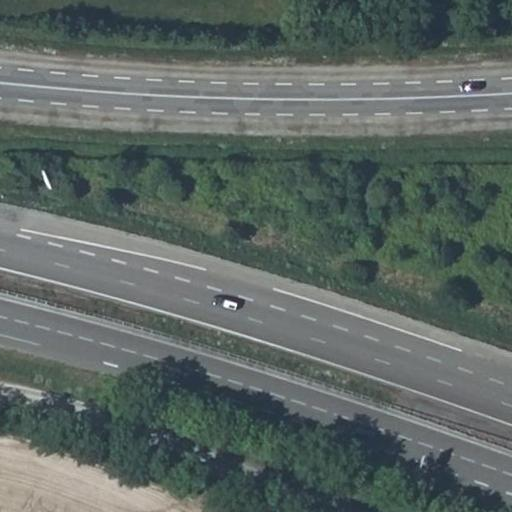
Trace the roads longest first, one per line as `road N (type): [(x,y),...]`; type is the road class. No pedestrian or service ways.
road 1 (trunk): [(0,316),(207,373),(511,475)]
road 2 (trunk): [(511,406),(257,320),(0,249)]
road 3 (tertiary): [(511,93),(261,99),(0,81)]
road 4 (tertiary): [(344,511),(34,397),(0,392)]
